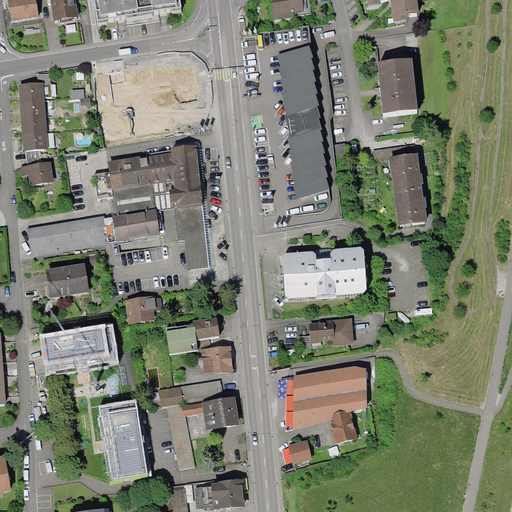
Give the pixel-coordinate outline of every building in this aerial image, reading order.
[(7,0),(11,21),(39,17),(36,0),(7,0)] [(50,0),(54,21),(79,17),(75,0),(50,0)] [(139,16),(136,0),(93,0),(98,23),(107,22),(106,18),(120,16),(126,15),(127,18),(139,16)] [(180,0),(136,0),(139,16),(153,14),(152,11),(163,10),(172,8),(172,11),(182,9),(180,0)] [(302,0),(270,0),(273,20),(293,17),(293,16),(293,13),(304,12),(302,0)] [(309,0),(302,0),(304,12),(293,13),(293,16),(311,14),(309,0)] [(367,0),(368,5),(380,3),(380,0),(383,0),(390,0),(393,21),(408,19),(407,14),(419,12),(417,0),(367,0)] [(309,45),(277,55),(281,67),(278,68),(282,79),(280,80),(283,91),(282,92),(285,103),(283,104),(287,115),(284,116),(291,137),(287,138),(291,150),(288,150),(292,162),(290,163),(294,174),(292,175),(295,186),(293,187),(297,198),(330,188),(326,177),(329,176),(325,165),(327,164),(323,153),(325,153),(322,141),(324,141),(320,130),(322,129),(319,118),(321,118),(317,106),(319,105),(316,94),(318,93),(315,82),(316,81),(313,70),(315,69),(311,58),(313,57),(309,45)] [(413,58),(378,61),(381,90),(383,112),(418,109),(413,58)] [(161,61),(92,72),(102,134),(171,123),(167,96),(198,91),(193,63),(162,68),(161,61)] [(19,96),(20,102),(45,100),(43,82),(19,84),(19,96)] [(21,111),(21,119),(46,117),(45,100),(20,102),(21,111)] [(46,117),(21,119),(22,129),(22,135),(47,133),(46,117)] [(48,149),(47,133),(22,135),(23,143),(23,151),(26,150),(40,149),(48,149)] [(147,157),(151,184),(166,182),(168,192),(169,192),(172,209),(175,208),(203,206),(204,205),(196,145),(171,148),(171,153),(147,156),(147,157)] [(414,145),(373,151),(375,164),(389,163),(388,157),(415,153),(414,145)] [(40,149),(26,150),(27,165),(42,163),(41,154),(40,149)] [(415,153),(388,157),(389,163),(390,169),(391,169),(394,193),(393,193),(395,205),(396,205),(399,225),(427,222),(425,207),(426,206),(425,197),(423,197),(422,184),(423,183),(422,173),(420,173),(418,153),(415,153)] [(140,156),(108,161),(110,171),(114,196),(117,215),(156,209),(156,211),(172,209),(169,192),(168,192),(166,182),(151,184),(147,157),(140,158),(140,156)] [(27,165),(20,166),(22,176),(29,175),(29,179),(30,186),(54,182),(51,162),(48,162),(42,163),(27,165)] [(98,199),(114,196),(110,171),(94,174),(98,199)] [(209,268),(203,206),(175,208),(178,241),(185,241),(188,270),(209,268)] [(156,211),(156,209),(117,215),(113,216),(117,242),(160,235),(156,211)] [(104,217),(27,228),(32,256),(108,244),(104,217)] [(286,253),(283,256),(285,296),(288,298),(316,297),(316,299),(336,298),(336,295),(363,293),(367,289),(364,249),(361,247),(334,249),(333,251),(331,253),(331,258),(317,259),(316,254),(314,252),(312,251),(286,253)] [(316,250),(314,252),(316,254),(317,259),(331,258),(331,253),(333,251),(330,249),(316,250)] [(85,263),(45,269),(50,298),(90,292),(85,263)] [(154,295),(125,300),(129,324),(155,320),(154,311),(163,309),(161,298),(155,298),(155,297),(154,297),(154,295)] [(217,317),(193,320),(193,324),(165,327),(169,354),(198,350),(196,339),(210,337),(219,336),(217,317)] [(354,344),(352,318),(327,320),(327,322),(310,323),(310,333),(311,343),(322,342),(322,341),(332,340),(333,346),(354,344)] [(118,362),(112,324),(106,325),(105,323),(40,334),(46,374),(118,362)] [(211,348),(210,337),(196,339),(198,350),(198,352),(202,351),(201,349),(211,348)] [(211,348),(201,349),(202,351),(204,375),(233,372),(231,346),(211,348)] [(355,366),(294,376),(294,380),(293,394),(293,396),(293,410),(293,412),(293,426),(293,430),(329,421),(332,420),(331,414),(345,410),(346,413),(351,411),(367,407),(366,368),(355,366)] [(221,380),(180,386),(183,404),(184,406),(202,403),(202,402),(224,399),(221,380)] [(183,404),(180,386),(159,390),(161,407),(167,406),(183,404)] [(224,399),(202,402),(202,403),(184,406),(182,406),(184,416),(185,416),(204,413),(206,430),(240,425),(235,397),(224,399)] [(136,400),(98,406),(111,481),(148,475),(142,438),(136,400)] [(167,406),(179,470),(195,467),(185,416),(184,416),(182,406),(184,406),(183,404),(167,406)] [(358,438),(351,411),(346,413),(345,410),(331,414),(332,420),(329,421),(330,426),(332,425),(333,432),(332,432),(333,434),(335,444),(358,438)] [(307,440),(288,445),(289,448),(292,462),(293,464),(312,459),(307,440)] [(292,462),(289,448),(282,450),(286,464),(292,462)] [(0,456),(0,495),(4,495),(3,492),(11,490),(5,456),(0,456)] [(244,488),(243,479),(218,481),(218,482),(211,483),(211,487),(195,488),(196,509),(213,508),(213,509),(245,506),(244,499),(243,495),(243,488),(244,488)] [(188,511),(185,485),(170,487),(173,511),(168,511),(188,511)]
